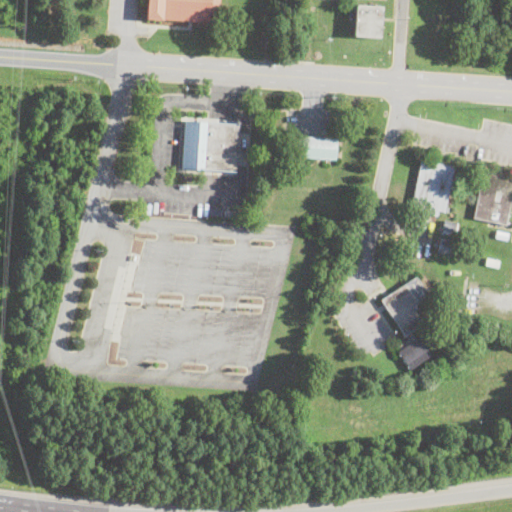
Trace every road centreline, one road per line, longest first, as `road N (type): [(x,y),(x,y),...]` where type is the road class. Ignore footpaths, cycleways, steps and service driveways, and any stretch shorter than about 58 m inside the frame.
road 1 (tertiary): [(511,91),(126,65)]
road 2 (motorway): [(511,486),(396,503),(233,511)]
road 3 (tertiary): [(126,65),(0,55)]
